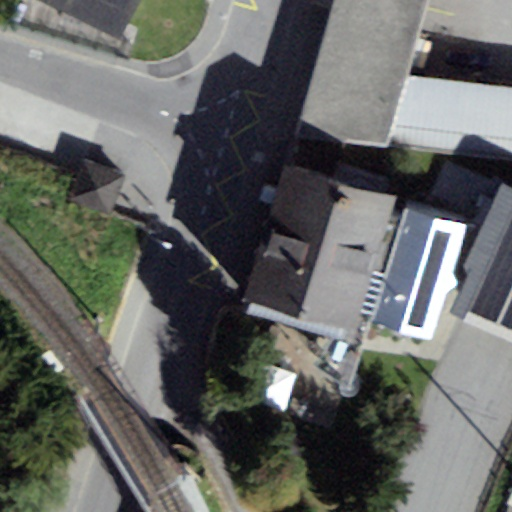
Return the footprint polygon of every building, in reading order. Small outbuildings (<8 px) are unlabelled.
[(43,0),(121,37),(138,0),(43,0)] [(428,0),(332,0),(295,137),(388,148),(407,75),(428,0)] [(511,88),(407,75),(388,148),(511,160),(511,88)] [(124,176),(77,163),(66,202),(112,215),(124,176)] [(283,165),(245,300),(355,331),(394,197),(283,165)] [(469,274),(451,313),(511,341),(511,187),(501,182),(459,269),(469,274)] [(465,226),(404,209),(372,321),(432,338),(465,226)]
